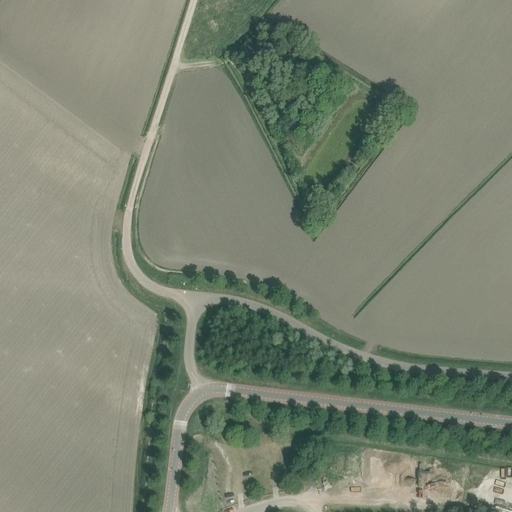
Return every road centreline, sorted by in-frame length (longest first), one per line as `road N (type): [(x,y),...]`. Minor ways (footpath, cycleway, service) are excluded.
road 1 (unclassified): [(200,309),(152,291),(122,241),(196,0)]
road 2 (unclassified): [(200,309),(211,301),(253,307),(396,368),(511,380)]
road 3 (tertiary): [(199,395),(223,391),(511,425)]
road 4 (tertiary): [(168,511),(180,423),(199,395)]
